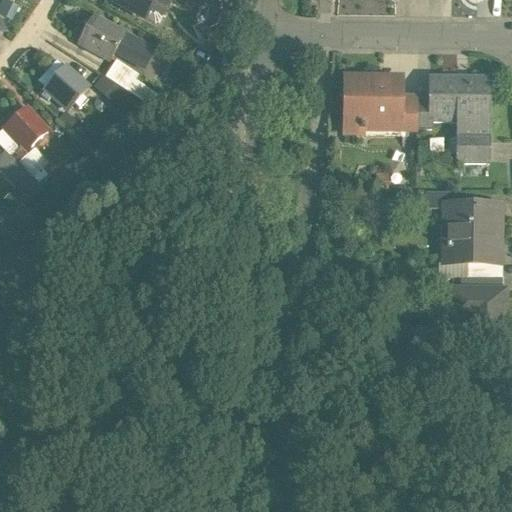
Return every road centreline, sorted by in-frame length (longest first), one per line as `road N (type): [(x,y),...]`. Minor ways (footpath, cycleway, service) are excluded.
road 1 (unclassified): [(255,35),(230,511)]
road 2 (residential): [(255,35),(511,38)]
